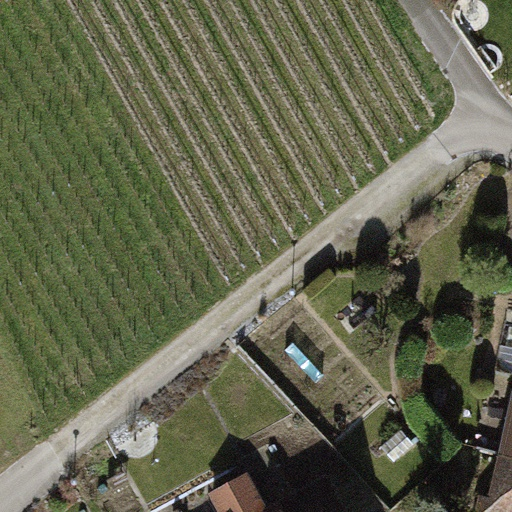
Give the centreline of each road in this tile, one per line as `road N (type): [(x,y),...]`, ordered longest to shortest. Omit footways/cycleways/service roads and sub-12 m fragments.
road 1 (residential): [(0,503),(489,111)]
road 2 (residential): [(489,111),(410,0)]
